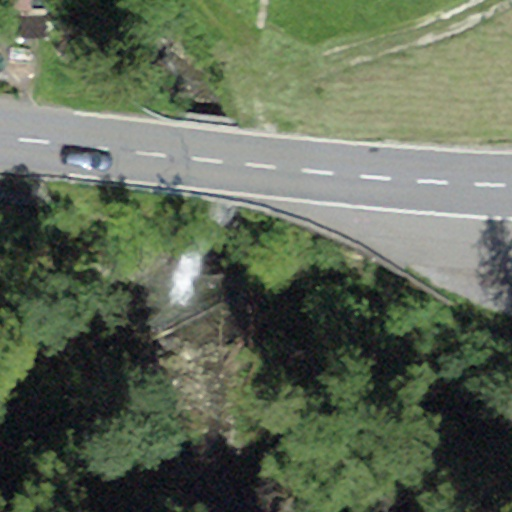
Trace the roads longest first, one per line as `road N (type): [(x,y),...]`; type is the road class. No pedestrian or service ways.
road 1 (primary): [(0,136),(413,182),(511,185)]
road 2 (track): [(501,0),(283,85),(268,168)]
